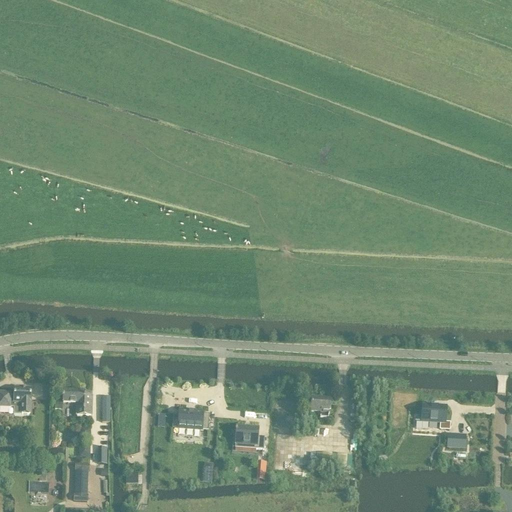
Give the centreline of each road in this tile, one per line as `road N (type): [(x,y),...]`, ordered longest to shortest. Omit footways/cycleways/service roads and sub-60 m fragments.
road 1 (tertiary): [(502,359),(343,350)]
road 2 (tertiary): [(343,350),(221,344)]
